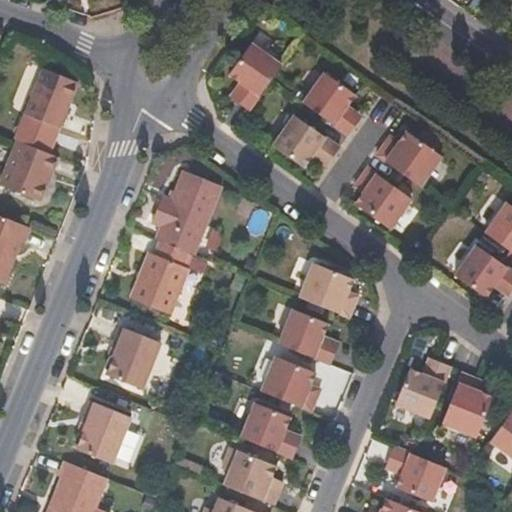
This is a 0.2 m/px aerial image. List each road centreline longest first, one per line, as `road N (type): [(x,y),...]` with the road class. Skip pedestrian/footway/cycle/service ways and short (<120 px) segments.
road 1 (residential): [(0,468),(144,100)]
road 2 (residential): [(417,289),(167,101)]
road 3 (residential): [(323,511),(417,289)]
road 4 (unclassified): [(129,59),(0,11)]
road 5 (unclassified): [(167,101),(232,0)]
